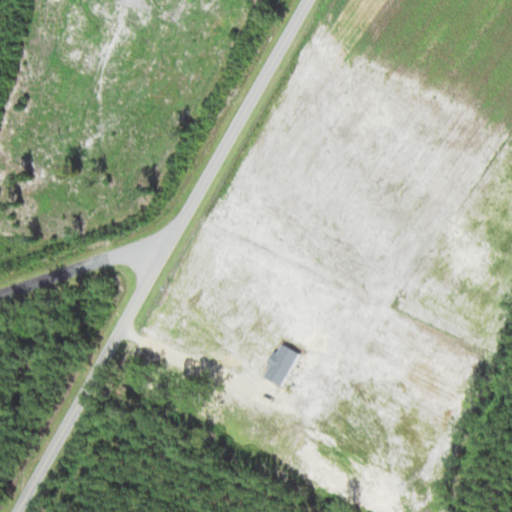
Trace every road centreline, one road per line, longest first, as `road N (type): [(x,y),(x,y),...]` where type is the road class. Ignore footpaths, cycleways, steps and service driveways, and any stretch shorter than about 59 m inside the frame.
road 1 (tertiary): [(16,511),(306,0)]
road 2 (residential): [(0,278),(116,248),(162,258)]
